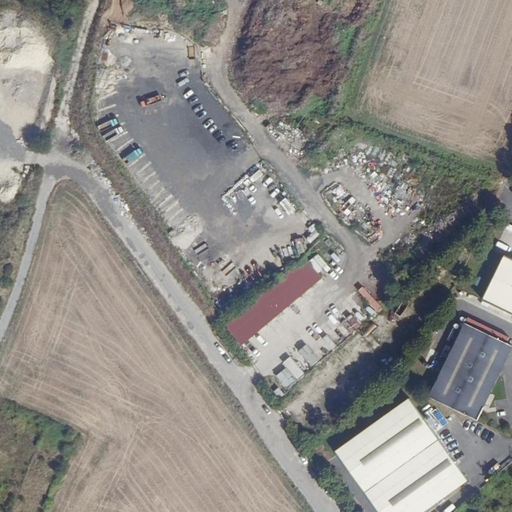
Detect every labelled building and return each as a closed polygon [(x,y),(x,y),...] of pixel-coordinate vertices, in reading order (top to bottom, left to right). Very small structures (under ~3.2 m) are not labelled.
[(511,313),(511,259),(505,256),(484,300),(511,313)] [(323,280),(305,259),(226,326),(244,347),(323,280)] [(480,417),(511,350),(511,340),(468,319),(431,393),(480,417)] [(308,364),(317,360),(310,344),(301,348),(308,364)] [(292,359),(275,372),(286,386),(303,372),(292,359)] [(375,511),(423,511),(466,480),(408,401),(334,454),(375,511)]
